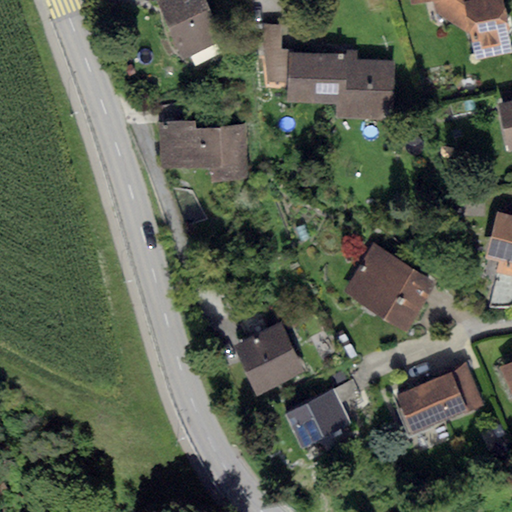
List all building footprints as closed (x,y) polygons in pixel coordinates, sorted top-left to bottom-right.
[(156,0),(183,59),(224,40),(205,0),(156,0)] [(474,0),(429,0),(432,11),(470,33),(464,2),(474,0)] [(474,0),(464,2),(470,33),(475,62),(511,54),(511,53),(508,34),(511,29),(511,25),(511,16),(505,13),(502,0),(474,0)] [(282,24),(263,25),(264,56),(268,82),(288,82),(289,53),(283,52),(282,24)] [(345,55),(289,53),(288,82),(288,101),(338,103),(338,116),(392,118),(393,60),(358,59),(359,49),(346,49),(345,55)] [(511,102),(497,106),(508,153),(511,152),(511,102)] [(162,106),(162,123),(195,122),(194,104),(162,106)] [(162,123),(159,123),(160,168),(215,166),(215,179),(248,178),(246,126),(195,128),(195,122),(162,123)] [(511,216),(497,212),(485,258),(497,261),(494,273),(497,274),(511,277),(511,216)] [(436,283),(371,244),(343,292),(407,331),(436,283)] [(511,277),(497,274),(488,306),(506,308),(511,305),(511,277)] [(280,323),(233,346),(257,395),(304,372),(280,323)] [(511,362),(500,368),(511,393),(511,362)] [(451,369),(452,372),(468,410),(484,403),(466,363),(451,369)] [(452,372),(396,397),(412,434),(468,410),(452,372)] [(352,380),(332,390),(339,403),(359,393),(352,380)] [(332,390),(285,413),(302,447),(349,424),(339,403),(332,390)]
